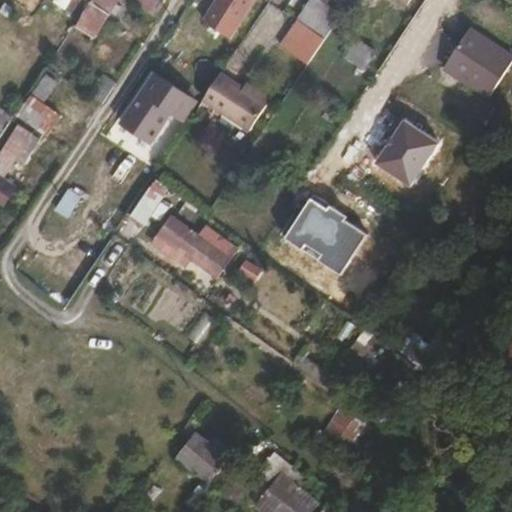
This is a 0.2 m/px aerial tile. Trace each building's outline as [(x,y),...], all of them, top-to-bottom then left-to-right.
[(115,0),(95,0),(93,4),(89,3),(75,25),(91,37),(115,0)] [(157,0),(127,0),(153,17),(162,3),(157,0)] [(212,0),(199,20),(224,37),(249,0),(212,0)] [(310,0),(295,23),(323,42),(336,22),(337,21),(321,9),(324,4),(318,0),(310,0)] [(320,46),(323,42),(295,23),(279,46),(294,57),(297,53),(310,61),(320,46)] [(511,63),(511,59),(468,30),(442,68),(488,99),(511,63)] [(373,53),(354,40),(343,55),(363,69),(373,53)] [(193,97),(157,74),(121,123),(151,145),(172,115),(184,122),(194,106),(189,103),(193,97)] [(264,105),(218,74),(201,100),(247,131),(264,105)] [(29,96),(18,120),(52,135),(62,112),(29,96)] [(0,107),(0,137),(14,118),(0,107)] [(439,143),(403,119),(375,163),(411,185),(439,143)] [(0,206),(5,210),(18,188),(5,180),(15,162),(25,167),(43,139),(16,123),(0,151),(0,206)] [(145,176),(135,169),(124,185),(135,192),(145,176)] [(71,221),(86,201),(71,189),(55,209),(71,221)] [(160,199),(147,191),(129,217),(142,226),(160,199)] [(323,211),(308,200),(284,240),(343,275),(366,238),(345,223),(349,216),(328,205),(323,211)] [(202,235),(171,218),(158,235),(177,248),(188,256),(219,279),(241,249),(211,225),(202,235)] [(188,256),(177,248),(171,256),(182,265),(188,256)] [(249,259),(238,272),(255,285),(266,272),(249,259)] [(199,345),(216,320),(201,310),(184,335),(199,345)] [(226,459),(195,435),(177,459),(210,482),(226,459)] [(311,511),(317,504),(280,476),(256,508),(260,511),(311,511)] [(340,511),(343,508),(332,500),(323,511),(340,511)]
